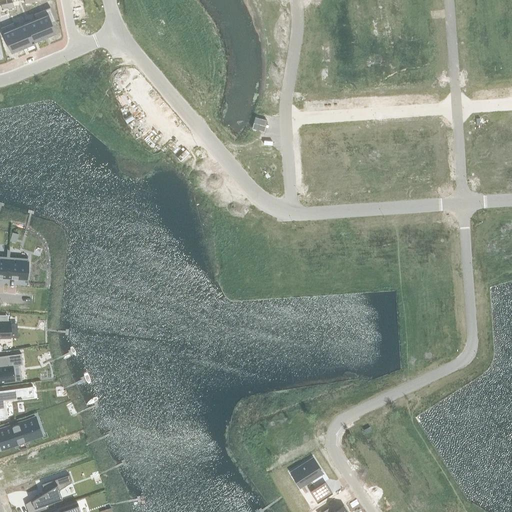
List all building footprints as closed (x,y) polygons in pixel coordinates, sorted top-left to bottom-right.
[(395,0),(395,2),(388,3),(389,14),(405,13),(404,6),(416,5),(415,0),(395,0)] [(50,7),(33,14),(35,19),(43,38),(54,33),(55,35),(56,34),(51,23),(54,22),(55,24),(56,23),(50,7)] [(337,12),(321,13),(322,26),(345,25),(345,12),(337,12)] [(492,13),(474,14),(475,25),(493,24),(492,13)] [(35,19),(25,23),(33,44),(34,43),(33,42),(43,38),(35,19)] [(12,23),(0,28),(10,53),(12,52),(11,51),(21,47),(21,48),(22,48),(14,28),(12,23)] [(25,23),(14,28),(22,48),(23,48),(22,46),(32,43),(32,44),(33,44),(25,23)] [(493,24),(475,25),(476,35),(494,34),(493,24)] [(425,32),(405,33),(406,45),(426,44),(425,32)] [(494,34),(476,35),(476,45),(494,44),(494,34)] [(340,40),(319,41),(320,53),(340,52),(340,40)] [(426,44),(406,45),(406,57),(408,57),(427,55),(426,44)] [(494,44),(476,45),(477,55),(494,54),(495,54),(494,44)] [(340,52),(320,53),(321,64),(341,62),(340,52)] [(477,55),(476,56),(477,66),(494,65),(494,54),(477,55)] [(427,55),(408,57),(408,68),(429,67),(428,55),(427,55)] [(341,62),(321,64),(322,74),(340,73),(342,73),(341,62)] [(494,65),(477,66),(477,76),(495,75),(494,65)] [(429,67),(408,68),(409,79),(429,78),(429,67)] [(322,74),(318,75),(319,85),(320,85),(341,84),(340,73),(322,74)] [(495,75),(477,76),(478,87),(496,85),(495,75)] [(429,78),(409,79),(410,91),(430,90),(429,78)] [(341,84),(320,85),(321,97),(341,96),(341,84)] [(155,94),(151,98),(159,107),(163,103),(155,94)] [(500,128),(479,129),(480,139),(483,138),(484,144),(480,144),(481,153),(484,153),(485,159),(483,159),(485,180),(511,178),(511,182),(511,181),(511,157),(510,158),(510,159),(502,159),(500,128)] [(432,162),(421,163),(423,183),(433,182),(432,162)] [(444,162),(432,162),(433,182),(445,181),(444,162)] [(421,163),(411,164),(413,184),(423,183),(421,163)] [(411,164),(401,165),(402,184),(413,184),(411,164)] [(401,165),(391,165),(391,167),(392,186),(397,186),(397,185),(402,184),(401,165)] [(380,167),(369,168),(371,192),(376,191),(375,188),(382,187),(380,167)] [(391,167),(380,167),(382,187),(392,186),(391,167)] [(369,168),(359,169),(360,192),(371,192),(369,168)] [(359,169),(348,170),(350,193),(360,192),(359,169)] [(337,170),(326,171),(328,191),(334,190),(335,194),(339,194),(337,170)] [(348,170),(337,170),(339,194),(350,193),(348,170)] [(326,171),(316,172),(318,192),(328,191),(326,171)] [(316,172),(304,173),(306,192),(318,192),(316,172)] [(444,223),(424,224),(425,235),(445,234),(444,223)] [(386,227),(373,227),(373,230),(375,253),(386,252),(387,257),(394,256),(393,246),(387,247),(386,227)] [(331,233),(325,233),(327,256),(338,255),(339,260),(346,259),(345,250),(339,250),(338,230),(331,230),(331,233)] [(362,249),(356,249),(357,259),(364,258),(363,254),(375,253),(373,230),(361,231),(362,249)] [(16,242),(18,234),(12,232),(9,240),(16,242)] [(314,252),(308,252),(309,262),(316,261),(315,257),(327,256),(325,233),(313,234),(314,252)] [(445,234),(425,235),(425,247),(429,247),(449,245),(448,241),(445,241),(445,234)] [(449,245),(429,247),(430,257),(449,255),(449,245)] [(449,255),(430,257),(430,269),(450,267),(449,255)] [(7,256),(6,276),(26,278),(27,257),(7,256)] [(432,280),(423,281),(423,288),(428,287),(428,299),(451,297),(450,285),(432,286),(432,280)] [(429,310),(425,311),(425,318),(435,317),(434,311),(454,310),(454,303),(452,303),(451,297),(428,299),(429,310)] [(9,321),(0,320),(0,337),(10,337),(9,321)] [(435,328),(426,329),(426,336),(431,335),(432,348),(445,347),(445,350),(455,349),(454,333),(436,334),(435,328)] [(0,382),(14,380),(12,365),(22,364),(20,353),(0,355),(0,382)] [(32,386),(0,390),(0,418),(7,418),(5,401),(28,398),(26,387),(32,387),(32,386)] [(0,429),(0,446),(1,449),(36,437),(32,427),(38,425),(35,417),(0,429)] [(393,424),(375,436),(379,443),(389,437),(393,445),(415,431),(407,419),(395,427),(393,424)] [(23,462),(11,466),(16,481),(40,473),(37,465),(42,463),(39,456),(37,457),(35,449),(20,455),(23,462)] [(413,455),(394,466),(399,473),(408,467),(413,475),(434,461),(426,449),(414,457),(413,455)] [(312,458),(290,472),(299,487),(322,473),(312,458)] [(44,491),(31,499),(35,511),(46,507),(45,504),(62,498),(59,490),(71,482),(69,474),(42,484),(44,491)] [(432,485),(413,497),(418,504),(427,498),(432,505),(453,492),(445,480),(433,487),(432,485)] [(309,492),(317,503),(322,500),(314,488),(309,492)]
